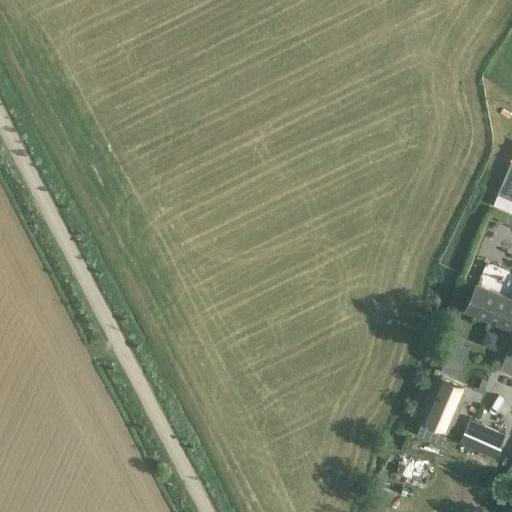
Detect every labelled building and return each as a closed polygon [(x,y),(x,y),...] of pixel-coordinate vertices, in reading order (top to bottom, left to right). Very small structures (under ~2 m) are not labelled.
[(511,162),(506,160),(497,186),(511,192),(511,162)] [(511,199),(498,193),(493,204),(511,212),(511,199)] [(469,312),(503,326),(508,315),(499,311),(505,297),(480,286),(469,312)] [(508,315),(503,326),(511,330),(511,340),(500,367),(511,372),(511,299),(505,297),(499,311),(508,315)] [(438,377),(421,418),(445,428),(462,388),(438,377)] [(467,415),(458,437),(495,453),(504,431),(467,415)]
